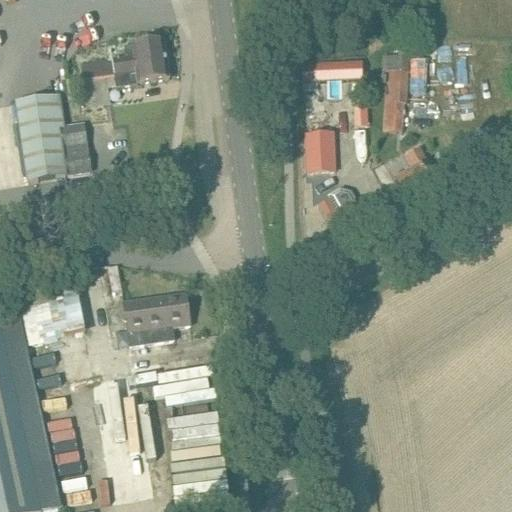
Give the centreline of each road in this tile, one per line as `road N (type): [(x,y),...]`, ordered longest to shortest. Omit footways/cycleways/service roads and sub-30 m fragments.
road 1 (tertiary): [(264,331),(221,0)]
road 2 (unclassified): [(264,331),(511,187)]
road 3 (tertiary): [(287,511),(264,331)]
